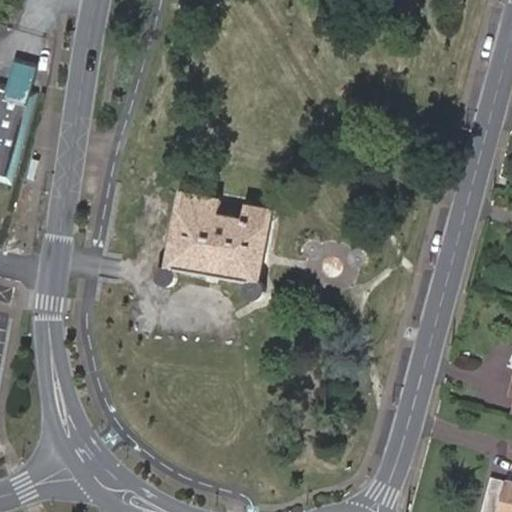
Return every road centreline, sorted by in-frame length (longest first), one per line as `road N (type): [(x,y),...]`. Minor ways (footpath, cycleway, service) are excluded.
road 1 (tertiary): [(374,511),(398,458),(511,36)]
road 2 (tertiary): [(86,455),(61,412),(49,301),(96,0)]
